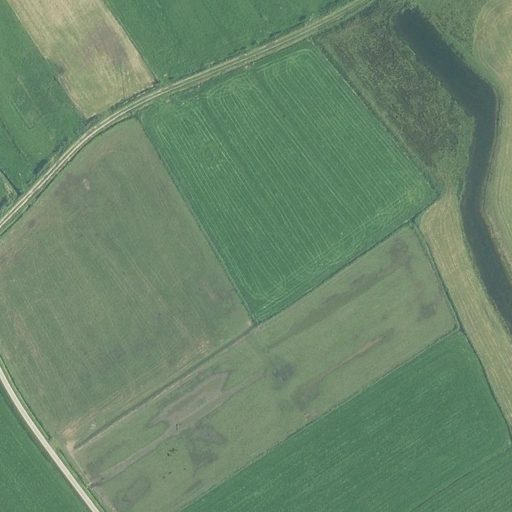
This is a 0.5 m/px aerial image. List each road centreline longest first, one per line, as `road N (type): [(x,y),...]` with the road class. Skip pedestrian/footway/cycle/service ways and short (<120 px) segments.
road 1 (track): [(0,225),(105,122),(363,0)]
road 2 (unclassified): [(99,511),(0,371)]
